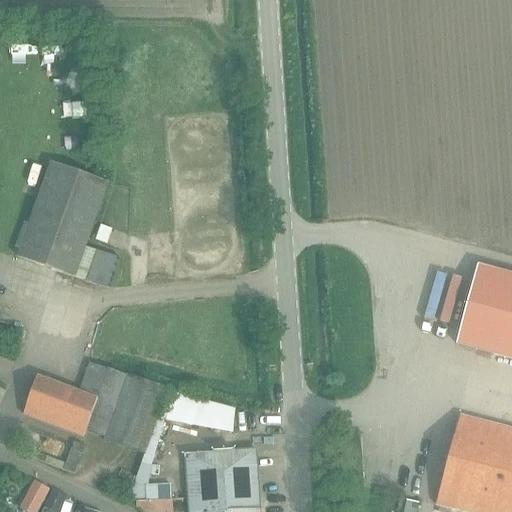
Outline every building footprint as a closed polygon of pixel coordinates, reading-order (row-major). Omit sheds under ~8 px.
[(18,257),(110,290),(121,259),(86,247),(108,183),(52,163),(18,257)] [(443,251),(445,232),(413,229),(411,247),(443,251)] [(511,275),(478,266),(456,345),(511,359),(511,275)] [(128,375),(127,377),(89,363),(79,393),(37,377),(23,415),(83,437),(86,431),(105,437),(104,440),(145,455),(168,390),(128,375)] [(436,506),(458,511),(511,511),(511,430),(461,417),(436,506)] [(66,465),(64,470),(73,474),(84,446),(74,443),(66,463),(66,465)] [(27,454),(27,457),(54,467),(64,471),(64,470),(66,465),(29,451),(27,454)] [(260,511),(256,451),(185,456),(188,511),(260,511)] [(172,488),(146,489),(146,502),(172,501),(172,488)] [(50,511),(60,511),(67,497),(52,490),(43,509),(50,511)] [(407,500),(404,511),(417,511),(419,503),(407,500)]
